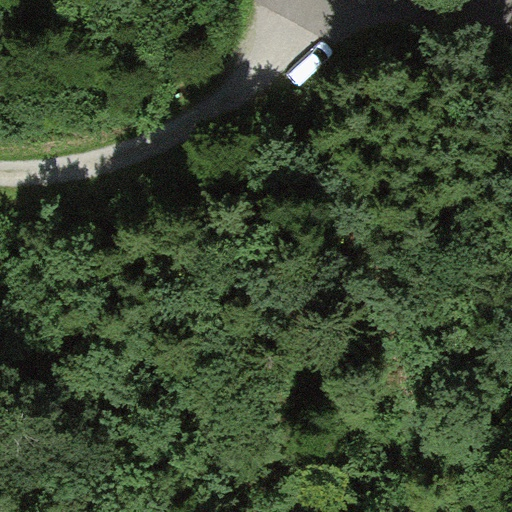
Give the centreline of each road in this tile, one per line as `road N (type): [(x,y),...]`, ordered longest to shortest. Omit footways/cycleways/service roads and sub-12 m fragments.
road 1 (track): [(0,173),(108,167),(225,113),(327,0)]
road 2 (unclassified): [(332,0),(511,33)]
